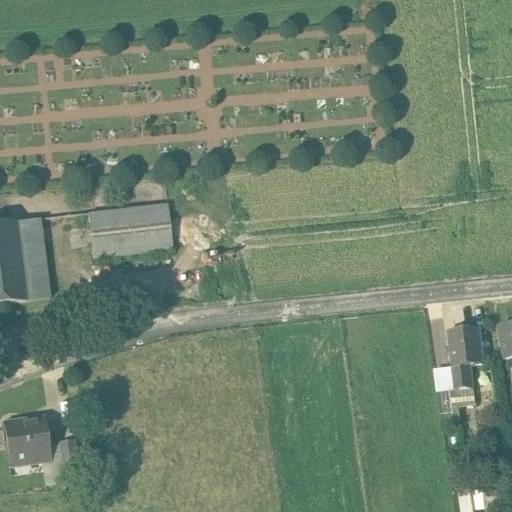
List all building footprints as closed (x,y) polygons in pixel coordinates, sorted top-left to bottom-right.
[(167,206),(88,215),(93,260),(172,251),(167,206)] [(40,219),(18,222),(28,301),(50,298),(40,219)] [(18,222),(0,223),(0,304),(28,301),(18,222)] [(511,326),(500,327),(503,362),(511,361),(511,326)] [(480,330),(448,333),(452,370),(471,367),(484,366),(480,330)] [(511,361),(503,362),(504,372),(509,372),(511,402),(511,361)] [(471,367),(452,370),(455,391),(473,389),(471,367)] [(449,391),(438,393),(443,429),(454,427),(449,391)] [(45,423),(3,428),(8,465),(40,461),(41,466),(50,465),(45,423)] [(73,444),(57,446),(62,481),(78,478),(73,444)]
